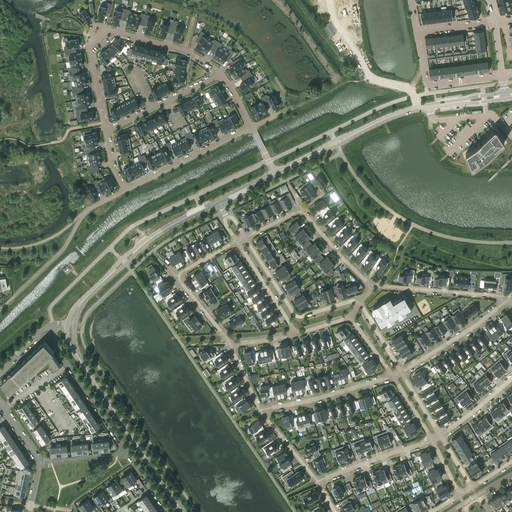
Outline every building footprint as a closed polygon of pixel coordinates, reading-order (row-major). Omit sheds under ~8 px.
[(105,13),(108,13),(111,4),(108,3),(107,5),(101,4),(100,7),(98,11),(99,12),(98,17),(103,19),(105,13)] [(511,4),(499,7),(501,13),(506,12),(505,11),(511,9),(511,4),(511,3),(510,4),(511,4)] [(475,6),(466,9),(468,14),(477,11),(478,11),(477,6),(475,6)] [(91,19),(85,9),(84,8),(79,11),(80,13),(80,14),(82,18),(82,17),(86,22),(91,19)] [(114,22),(113,22),(117,23),(118,23),(120,17),(123,17),(126,9),(122,8),(122,10),(116,8),(115,11),(113,15),(114,16),(112,21),(114,22)] [(127,9),(124,18),(128,19),(126,25),(132,26),(135,15),(135,13),(130,12),(130,10),(127,9)] [(477,11),(468,14),(469,19),(479,17),(477,11)] [(135,15),(132,26),(133,27),(136,28),(138,28),(139,22),(143,23),(145,14),(141,13),(141,15),(135,13),(135,15)] [(146,14),(144,23),(147,24),(146,26),(145,30),(151,32),(153,26),(154,22),(154,19),(149,17),(149,15),(146,14)] [(161,28),(160,34),(166,36),(167,32),(168,29),(171,30),(173,22),(174,20),(170,19),(170,21),(169,22),(164,20),(164,21),(162,20),(161,24),(162,24),(161,28)] [(174,38),(179,39),(181,34),(182,34),(183,29),(182,29),(183,26),(177,25),(178,21),(175,20),(172,31),(175,31),(174,38)] [(201,49),(208,38),(203,35),(204,33),(201,31),(197,39),(200,40),(196,46),(201,49)] [(213,41),(208,38),(201,49),(206,52),(210,47),(213,49),(217,41),(214,39),(213,41)] [(74,50),(73,47),(79,45),(78,39),(72,40),(68,41),(65,42),(66,48),(64,48),(65,52),(74,50)] [(115,40),(111,45),(112,45),(119,51),(121,53),(126,47),(124,45),(121,43),(120,44),(115,40)] [(213,56),(218,60),(225,48),(220,45),(221,43),(218,42),(214,49),(216,51),(213,56)] [(112,45),(111,45),(108,49),(115,56),(119,51),(112,45)] [(136,57),(139,46),(134,45),(132,49),(129,48),(128,54),(131,55),(136,57)] [(144,47),(139,46),(136,57),(141,58),(144,47)] [(149,49),(150,49),(144,47),(141,58),(147,60),(149,49)] [(230,51),(225,48),(218,60),(219,60),(219,61),(222,63),(222,62),(223,63),(226,57),(229,59),(234,51),(231,50),(230,51)] [(104,52),(110,60),(112,63),(117,59),(115,56),(108,49),(104,52)] [(155,50),(150,49),(149,49),(147,60),(152,61),(155,50)] [(160,52),(155,50),(152,61),(157,62),(160,52)] [(69,56),(70,61),(82,59),(81,53),(74,55),(74,51),(65,53),(66,56),(69,56)] [(167,58),(164,57),(165,53),(160,51),(160,52),(157,62),(162,64),(166,65),(167,58)] [(104,52),(99,55),(103,60),(101,61),(104,64),(110,60),(104,52)] [(176,57),(175,64),(185,66),(184,67),(185,67),(186,61),(180,60),(181,58),(176,57)] [(229,68),(233,73),(242,67),(242,66),(239,62),(242,60),(240,57),(233,62),(235,64),(229,68)] [(70,61),(69,61),(71,67),(68,67),(69,71),(77,69),(77,66),(83,65),(82,59),(70,61)] [(244,65),(242,66),(242,67),(233,73),(236,78),(241,74),(243,77),(251,72),(249,69),(247,70),(244,65)] [(103,80),(103,79),(114,77),(113,72),(112,69),(106,70),(106,73),(102,74),(103,80)] [(74,81),(86,78),(84,73),(78,74),(77,70),(69,72),(69,75),(73,75),(74,81)] [(254,75),(253,76),(251,73),(244,78),(246,81),(240,85),(244,91),(250,88),(249,86),(258,80),(254,75)] [(86,78),(74,81),(75,86),(72,87),(72,90),(81,89),(80,85),(87,84),(86,78)] [(166,82),(161,85),(166,94),(171,91),(166,82)] [(161,85),(156,87),(161,96),(166,94),(161,85)] [(208,92),(211,97),(220,91),(217,86),(208,92)] [(161,96),(156,87),(151,90),(156,99),(161,96)] [(117,93),(116,88),(105,90),(106,96),(109,95),(110,98),(117,97),(116,94),(117,93)] [(76,100),(89,98),(89,97),(90,97),(89,93),(88,93),(88,92),(82,93),(81,90),(72,91),(73,95),(75,95),(76,100)] [(211,97),(214,101),(223,96),(220,91),(211,97)] [(277,100),(275,96),(274,96),(273,93),(268,96),(267,94),(264,96),(268,104),(271,102),(274,108),(279,105),(277,100)] [(192,98),(193,98),(197,107),(202,105),(198,96),(192,98)] [(226,100),(223,96),(214,101),(217,106),(226,100)] [(268,104),(264,96),(261,97),(262,101),(257,103),(262,114),(268,111),(265,105),(268,104)] [(76,101),(72,101),(73,107),(75,106),(76,110),(85,108),(84,105),(87,104),(90,104),(89,98),(76,100),(76,101)] [(135,98),(130,100),(135,109),(140,107),(135,98)] [(192,110),(197,107),(193,98),(192,98),(188,101),(192,110)] [(130,100),(125,103),(130,112),(135,109),(130,100)] [(183,103),(187,112),(192,110),(188,101),(183,103)] [(130,112),(125,103),(120,105),(125,114),(130,112)] [(182,115),(187,112),(183,103),(178,105),(182,115)] [(263,114),(262,114),(257,103),(250,107),(253,112),(254,111),(257,117),(263,114)] [(120,105),(115,107),(120,116),(125,114),(120,105)] [(120,116),(115,107),(111,110),(113,115),(111,116),(113,120),(120,116)] [(94,119),(92,111),(85,113),(85,109),(76,111),(77,114),(79,114),(80,120),(87,119),(87,120),(94,119)] [(162,113),(158,116),(162,125),(167,122),(162,113)] [(235,114),(228,117),(233,126),(238,124),(235,119),(237,118),(235,114)] [(162,125),(158,116),(152,118),(153,118),(157,127),(162,125)] [(228,117),(224,120),(223,120),(228,129),(233,126),(228,117)] [(153,118),(152,118),(148,121),(152,130),(157,127),(153,118)] [(217,118),(214,120),(217,126),(220,125),(223,131),(228,129),(223,120),(224,120),(223,119),(218,121),(217,118)] [(217,126),(214,120),(210,122),(212,125),(208,128),(207,128),(212,137),(217,134),(214,128),(217,126)] [(147,132),(152,130),(148,121),(143,123),(147,132)] [(140,129),(142,134),(147,132),(143,123),(136,126),(138,130),(140,129)] [(188,133),(191,139),(194,138),(197,144),(202,142),(202,141),(202,142),(197,131),(192,134),(188,125),(185,127),(188,133)] [(207,127),(202,129),(207,139),(212,137),(207,128),(208,128),(207,127)] [(207,139),(202,129),(197,131),(202,142),(202,141),(207,139)] [(469,156),(466,157),(466,158),(470,166),(471,166),(472,165),(474,168),(486,160),(490,156),(489,155),(491,153),(492,154),(502,145),(503,144),(504,144),(504,143),(504,142),(504,141),(503,141),(497,132),(496,130),(495,129),(494,129),(494,130),(493,130),(477,146),(476,147),(466,153),(469,156)] [(83,135),(84,141),(97,138),(96,132),(89,133),(89,130),(80,132),(81,135),(83,135)] [(181,140),(181,141),(186,150),(191,147),(188,141),(191,139),(188,133),(184,134),(186,137),(181,140)] [(98,144),(97,138),(84,141),(85,146),(83,147),(84,150),(92,148),(92,145),(98,144)] [(170,142),(167,143),(170,149),(173,148),(176,155),(181,152),(177,143),(176,141),(175,141),(171,144),(170,142)] [(177,143),(181,152),(186,150),(181,141),(177,143)] [(170,149),(167,143),(164,145),(165,147),(160,150),(160,151),(161,151),(165,160),(170,158),(167,151),(170,149)] [(88,160),(101,157),(100,156),(101,156),(100,153),(100,152),(93,153),(93,149),(84,151),(85,155),(87,154),(88,160)] [(160,151),(156,153),(160,163),(165,160),(161,151),(160,151)] [(160,163),(156,153),(151,156),(155,165),(160,163)] [(144,154),(141,156),(144,162),(147,161),(150,167),(155,165),(151,156),(146,158),(144,154)] [(134,163),(135,164),(139,173),(144,170),(141,164),(144,162),(141,156),(138,158),(139,160),(134,163)] [(87,169),(89,169),(96,168),(95,164),(102,163),(102,162),(102,158),(101,158),(101,157),(88,160),(89,166),(87,166),(87,169)] [(135,164),(130,166),(134,175),(139,173),(135,164)] [(129,178),(134,175),(130,166),(130,165),(124,168),(125,169),(123,170),(125,173),(127,172),(129,178)] [(310,172),(307,174),(311,179),(312,180),(316,186),(318,184),(322,188),(327,185),(323,180),(325,179),(322,175),(315,179),(315,178),(310,172)] [(109,190),(109,191),(114,188),(111,182),(113,181),(111,177),(109,177),(108,176),(103,178),(109,190)] [(94,181),(98,189),(101,187),(104,193),(109,190),(103,178),(98,181),(97,179),(94,181)] [(311,179),(303,185),(311,196),(316,192),(313,188),(316,186),(312,180),(311,179)] [(98,189),(94,181),(91,182),(92,184),(86,187),(87,189),(87,190),(89,194),(92,199),(98,196),(95,190),(98,189)] [(306,199),(311,196),(303,185),(298,188),(306,199)] [(281,199),(279,200),(283,209),(292,205),(292,203),(294,202),(289,192),(287,194),(280,197),(281,199)] [(283,209),(279,200),(278,198),(271,201),(272,203),(270,205),(274,214),(283,209)] [(320,214),(329,208),(323,199),(319,202),(318,202),(316,204),(316,205),(314,206),(314,207),(313,207),(316,210),(317,210),(320,214)] [(270,205),(261,209),(265,218),(274,214),(270,205)] [(335,216),(329,208),(320,214),(323,218),(322,218),(323,219),(322,219),(324,222),(325,222),(328,221),(331,219),(335,216)] [(256,223),(265,218),(261,209),(251,214),(256,223)] [(244,222),(241,223),(244,227),(246,226),(247,227),(256,223),(251,214),(242,218),(244,222)] [(331,227),(330,228),(331,228),(330,229),(332,232),(333,231),(333,232),(336,230),(336,231),(339,228),(344,224),(338,216),(328,223),(331,227)] [(292,232),(297,228),(301,225),(297,220),(288,228),(292,232)] [(339,237),(338,238),(339,238),(338,239),(341,241),(342,241),(344,239),(344,240),(347,238),(347,237),(352,233),(345,225),(336,233),(339,237)] [(298,239),(307,232),(303,227),(299,231),(297,228),(292,232),(291,233),(294,236),(295,235),(298,239)] [(212,233),(212,234),(218,244),(222,242),(221,241),(222,241),(221,240),(225,238),(222,231),(219,233),(217,229),(212,233)] [(303,247),(309,243),(309,242),(307,240),(311,236),(307,232),(298,239),(297,241),(300,245),(301,245),(303,247)] [(205,239),(209,246),(213,244),(214,245),(215,245),(215,246),(218,244),(212,234),(204,238),(205,239)] [(256,241),(261,248),(271,241),(266,235),(256,241)] [(350,250),(350,251),(352,249),(353,249),(355,247),(355,246),(359,242),(352,235),(344,243),(347,246),(347,247),(347,248),(349,251),(350,250)] [(205,239),(198,243),(202,250),(205,248),(206,251),(209,249),(209,248),(210,248),(209,246),(205,239)] [(275,248),(271,241),(261,248),(265,255),(275,248)] [(190,246),(190,247),(191,247),(195,254),(197,253),(199,255),(202,253),(201,252),(203,252),(202,250),(198,243),(197,242),(190,246)] [(302,248),(308,255),(319,246),(315,242),(311,245),(309,243),(303,247),(302,248)] [(355,256),(356,257),(358,260),(359,259),(359,260),(361,257),(362,258),(364,255),(363,255),(368,250),(361,243),(353,252),(356,255),(355,256)] [(315,261),(321,257),(319,254),(323,251),(319,246),(308,255),(312,260),(313,259),(315,261)] [(187,258),(190,257),(191,259),(195,257),(194,256),(195,256),(195,254),(191,247),(190,247),(183,251),(184,253),(187,258)] [(265,255),(269,261),(279,255),(279,254),(275,248),(265,255)] [(179,251),(174,254),(180,265),(184,263),(183,263),(184,262),(183,261),(188,259),(187,258),(184,253),(181,254),(179,251)] [(177,267),(180,265),(174,254),(174,253),(168,256),(172,264),(173,267),(175,266),(176,267),(177,266),(177,267)] [(281,253),(279,254),(279,255),(269,261),(274,268),(278,265),(281,263),(286,260),(281,253)] [(370,266),(371,266),(373,264),(372,263),(376,258),(371,254),(370,255),(368,253),(361,261),(365,264),(364,265),(365,266),(367,268),(368,268),(370,266)] [(232,262),(234,265),(239,261),(234,254),(232,256),(231,255),(225,259),(228,264),(232,262)] [(319,263),(323,268),(331,260),(327,256),(323,259),(321,257),(315,261),(318,264),(319,263)] [(379,273),(380,273),(382,271),(384,268),(388,262),(379,257),(373,267),(377,270),(376,271),(377,271),(376,272),(379,274),(379,273)] [(335,265),(331,260),(323,268),(326,272),(325,273),(328,276),(333,271),(331,268),(335,265)] [(230,267),(233,272),(243,265),(240,261),(239,261),(234,265),(230,267)] [(282,266),(281,263),(278,265),(280,268),(275,270),(278,275),(288,269),(290,268),(287,263),(282,266)] [(233,272),(236,276),(246,270),(243,265),(233,272)] [(153,279),(156,282),(161,279),(157,272),(153,266),(149,269),(151,273),(150,274),(151,274),(149,275),(152,280),(153,279)] [(288,269),(278,275),(281,280),(286,277),(287,280),(288,279),(291,278),(289,275),(291,274),(288,269)] [(192,279),(194,282),(200,278),(202,277),(204,276),(205,275),(202,270),(194,275),(194,274),(192,276),(193,277),(192,278),(192,279)] [(239,281),(241,280),(249,275),(246,270),(236,276),(239,281)] [(406,280),(413,281),(414,275),(409,274),(410,272),(405,272),(404,274),(403,274),(403,275),(399,275),(399,280),(406,281),(406,280)] [(417,276),(416,282),(423,282),(431,282),(432,276),(427,276),(427,274),(422,274),(422,275),(421,275),(421,276),(417,276)] [(511,277),(508,278),(508,274),(502,274),(501,281),(505,281),(504,289),(509,290),(509,288),(511,288),(511,287),(511,277)] [(252,279),(249,275),(241,280),(244,284),(244,285),(252,279)] [(295,275),(291,278),(288,279),(289,282),(285,285),(288,289),(298,283),(298,284),(300,282),(295,275)] [(434,278),(434,283),(441,284),(441,283),(449,284),(449,277),(445,277),(445,275),(440,275),(440,277),(439,277),(438,278),(434,278)] [(202,277),(200,278),(194,282),(196,286),(196,285),(197,286),(198,285),(200,289),(209,284),(204,276),(202,277)] [(462,286),(468,287),(469,277),(454,276),(454,279),(453,278),(452,283),(453,283),(453,286),(459,286),(459,287),(462,288),(462,286)] [(488,280),(484,280),(484,288),(485,288),(485,289),(488,289),(488,288),(496,289),(496,283),(499,284),(500,277),(498,277),(496,277),(496,281),(491,280),(488,279),(488,280)] [(159,292),(160,291),(169,285),(167,281),(167,282),(166,281),(164,283),(161,279),(156,282),(156,283),(157,285),(155,287),(159,292)] [(245,290),(253,285),(255,284),(252,279),(244,285),(244,284),(242,285),(245,290)] [(335,289),(336,292),(339,291),(341,296),(347,295),(342,282),(337,283),(337,285),(334,286),(335,289)] [(207,289),(204,292),(206,294),(205,295),(207,298),(208,298),(210,302),(217,298),(210,288),(213,286),(211,283),(206,287),(207,289)] [(301,288),(298,284),(298,283),(288,289),(291,294),(296,291),(297,294),(300,292),(298,290),(301,288)] [(358,290),(356,284),(351,286),(350,283),(345,285),(347,293),(358,290)] [(172,288),(169,285),(160,291),(159,292),(164,299),(166,298),(172,294),(169,290),(171,289),(171,288),(172,288)] [(245,290),(249,297),(258,292),(260,291),(259,290),(259,289),(257,286),(255,288),(253,285),(245,290)] [(324,302),(329,300),(326,289),(325,287),(320,289),(321,294),(318,295),(319,298),(322,297),(324,302)] [(331,288),(326,289),(329,300),(334,298),(333,293),(336,292),(335,289),(332,290),(331,288)] [(166,298),(164,299),(170,308),(176,304),(179,302),(181,300),(181,299),(179,296),(178,296),(177,297),(174,292),(172,294),(166,298)] [(254,304),(255,303),(262,299),(264,298),(263,297),(264,296),(262,293),(260,295),(258,292),(249,297),(254,304)] [(300,292),(297,294),(298,297),(294,300),(297,304),(307,298),(307,299),(309,297),(306,292),(302,295),(300,292)] [(390,299),(383,302),(374,308),(377,313),(375,314),(381,324),(383,324),(384,325),(394,319),(399,316),(410,310),(408,308),(410,308),(404,297),(402,298),(401,296),(392,302),(390,299)] [(223,305),(217,310),(221,317),(231,310),(227,303),(226,303),(225,302),(227,300),(225,297),(219,301),(221,304),(222,304),(223,305)] [(307,298),(297,304),(300,309),(305,306),(306,307),(311,306),(307,299),(307,298)] [(264,302),(262,299),(255,303),(260,310),(267,306),(268,305),(268,303),(266,300),(264,302)] [(189,310),(190,310),(188,307),(187,307),(187,306),(186,307),(183,303),(173,310),(179,318),(182,315),(184,314),(185,315),(188,313),(187,312),(190,311),(189,310)] [(473,304),(464,311),(469,318),(472,315),(472,316),(476,314),(475,313),(478,311),(473,304)] [(263,318),(271,313),(273,312),(272,310),(273,310),(271,307),(269,309),(267,306),(260,310),(259,311),(263,318)] [(453,314),(451,316),(456,324),(465,319),(458,308),(452,312),(453,314)] [(234,328),(237,326),(242,326),(242,323),(244,322),(240,316),(243,314),(241,309),(234,314),(236,317),(229,321),(230,323),(229,324),(232,327),(232,326),(234,328)] [(273,315),(271,313),(263,318),(268,325),(277,319),(277,317),(275,314),(273,315)] [(445,320),(442,321),(448,330),(456,324),(451,316),(450,314),(443,318),(445,320)] [(499,321),(500,322),(506,330),(506,329),(511,324),(511,323),(510,321),(511,320),(510,319),(511,319),(508,315),(507,315),(506,314),(503,317),(504,318),(499,321)] [(188,316),(183,320),(186,325),(189,322),(195,330),(198,327),(199,328),(202,325),(199,321),(198,319),(197,319),(194,315),(190,319),(188,316)] [(436,325),(434,327),(439,335),(448,330),(442,321),(441,319),(435,323),(436,325)] [(503,331),(506,330),(500,322),(496,325),(495,324),(494,324),(491,326),(498,335),(499,337),(504,333),(503,331)] [(485,333),(485,334),(490,340),(490,341),(491,341),(498,335),(491,326),(488,328),(488,329),(489,331),(485,333)] [(346,338),(351,334),(345,327),(343,329),(342,328),(336,333),(340,338),(343,335),(346,338)] [(434,327),(425,332),(430,341),(439,335),(434,327)] [(422,346),(430,341),(425,332),(416,338),(422,346)] [(343,341),(340,343),(343,347),(346,345),(355,338),(352,333),(351,334),(346,338),(343,340),(343,341)] [(393,340),(395,344),(406,338),(403,333),(393,340)] [(484,346),(490,341),(490,340),(485,334),(483,336),(481,334),(478,336),(479,337),(477,338),(478,338),(483,345),(484,346)] [(321,339),(324,347),(324,348),(329,347),(328,345),(333,344),(331,336),(326,337),(325,335),(322,336),(321,337),(321,339)] [(319,348),(324,347),(321,339),(317,340),(316,338),(313,339),(312,340),(312,341),(315,349),(315,350),(320,349),(319,348)] [(346,345),(343,347),(346,351),(349,349),(359,342),(355,338),(346,345)] [(406,338),(395,344),(398,349),(409,343),(406,338)] [(470,342),(471,343),(476,349),(477,350),(483,345),(478,338),(475,341),(474,339),(471,341),(472,341),(470,342)] [(306,352),(315,349),(312,341),(308,342),(307,340),(304,341),(304,342),(303,342),(303,344),(306,352)] [(44,342),(36,349),(27,358),(22,363),(21,365),(20,364),(0,384),(8,395),(14,390),(18,386),(28,377),(30,379),(33,378),(35,376),(32,373),(54,352),(44,342)] [(349,349),(352,354),(362,347),(359,342),(349,349)] [(302,353),(306,352),(303,344),(299,345),(298,343),(295,344),(294,345),(297,356),(302,355),(302,353)] [(398,349),(401,354),(412,347),(409,343),(398,349)] [(470,355),(476,349),(471,343),(468,345),(467,343),(464,345),(465,346),(463,347),(464,347),(469,354),(470,355)] [(287,344),(283,345),(286,355),(291,354),(290,354),(295,353),(293,346),(289,347),(288,344),(287,345),(287,344)] [(287,359),(286,355),(283,345),(280,345),(280,346),(279,346),(280,349),(275,350),(277,357),(281,356),(282,361),(287,359)] [(352,354),(356,358),(365,351),(362,347),(352,354)] [(415,352),(412,347),(401,354),(404,359),(415,352)] [(456,351),(457,352),(462,358),(463,359),(469,354),(464,347),(461,349),(460,347),(457,350),(458,350),(456,351)] [(206,362),(212,359),(216,356),(211,349),(208,351),(207,349),(205,351),(204,350),(201,352),(202,353),(201,354),(206,362)] [(260,364),(266,362),(263,349),(259,350),(260,351),(259,351),(259,352),(255,353),(256,360),(259,359),(260,364)] [(263,349),(266,362),(275,360),(273,349),(268,350),(268,349),(267,349),(263,349)] [(511,351),(511,350),(510,349),(502,355),(507,360),(509,358),(511,361),(511,351)] [(361,361),(366,357),(368,355),(365,351),(356,358),(359,362),(361,361)] [(222,352),(216,356),(212,359),(217,367),(223,363),(223,364),(226,362),(226,361),(228,359),(228,358),(227,356),(226,356),(226,355),(225,356),(222,352)] [(257,362),(256,360),(255,353),(254,352),(249,353),(248,352),(244,353),(245,354),(244,354),(245,359),(246,359),(246,360),(247,360),(248,364),(257,362)] [(449,355),(450,356),(455,363),(456,364),(462,358),(457,352),(454,354),(453,352),(450,354),(450,355),(449,355)] [(47,360),(53,369),(53,370),(60,365),(53,354),(47,360)] [(450,356),(447,358),(446,356),(443,359),(442,360),(443,361),(449,369),(450,370),(454,367),(452,365),(455,363),(450,356)] [(364,370),(374,362),(372,359),(371,360),(371,359),(369,361),(366,357),(361,361),(363,364),(361,366),(364,370)] [(501,357),(499,360),(494,363),(503,373),(505,372),(505,371),(507,369),(503,364),(505,362),(501,357)] [(443,374),(449,369),(443,361),(440,363),(439,361),(436,363),(435,364),(443,374)] [(374,362),(364,370),(367,374),(369,372),(370,373),(375,370),(374,368),(376,366),(377,365),(374,362)] [(231,373),(234,371),(233,370),(234,370),(232,367),(231,367),(230,368),(227,363),(217,370),(222,378),(228,375),(229,375),(231,373)] [(494,363),(490,367),(487,369),(491,374),(494,372),(498,377),(501,375),(503,373),(494,363)] [(339,370),(342,382),(346,380),(347,380),(346,378),(351,377),(352,376),(351,374),(351,371),(349,371),(348,368),(339,370)] [(329,372),(330,374),(333,382),(337,381),(337,382),(338,382),(338,383),(342,382),(339,370),(333,372),(333,371),(329,372)] [(484,372),(480,376),(488,385),(490,383),(492,381),(488,377),(491,375),(487,370),(484,372)] [(413,378),(415,381),(424,376),(426,375),(423,371),(421,372),(420,371),(414,374),(415,376),(413,377),(413,378)] [(325,384),(328,383),(329,385),(332,384),(333,383),(333,382),(330,374),(329,374),(322,376),(325,384)] [(235,379),(232,375),(222,382),(228,390),(233,386),(234,387),(237,385),(236,384),(239,383),(238,382),(239,382),(237,379),(236,379),(236,378),(235,379)] [(313,375),(305,377),(306,379),(306,381),(308,389),(312,388),(313,390),(316,389),(316,388),(317,388),(317,386),(314,378),(313,375)] [(66,376),(58,381),(62,386),(69,381),(66,376)] [(322,376),(314,378),(317,386),(320,385),(321,388),(324,387),(324,386),(325,386),(325,384),(322,376)] [(426,380),(424,376),(415,381),(417,385),(417,384),(418,385),(420,383),(422,387),(428,384),(426,380)] [(484,388),(486,386),(486,387),(488,385),(480,376),(476,379),(484,388)] [(308,389),(306,381),(306,379),(297,381),(299,392),(303,392),(303,391),(304,391),(304,390),(308,389)] [(476,379),(472,383),(470,384),(472,386),(474,385),(479,392),(482,390),(484,388),(476,379)] [(62,386),(59,388),(62,393),(65,391),(72,386),(69,381),(62,386)] [(299,392),(297,381),(291,382),(291,386),(289,387),(290,393),(294,392),(295,393),(296,393),(299,392)] [(425,396),(426,395),(433,391),(434,390),(430,383),(428,384),(422,387),(421,388),(423,391),(421,392),(423,395),(424,395),(425,396)] [(285,384),(279,385),(281,396),(285,396),(285,395),(286,395),(285,393),(290,393),(289,387),(286,387),(285,384)] [(271,395),(269,385),(267,385),(261,386),(262,390),(260,391),(261,392),(260,392),(261,397),(262,397),(262,398),(266,398),(266,396),(271,395)] [(281,396),(279,385),(270,387),(269,385),(271,395),(271,397),(276,395),(276,397),(277,397),(281,396)] [(72,386),(65,391),(68,395),(75,390),(72,386)] [(241,396),(244,394),(244,393),(242,390),(242,391),(241,390),(240,391),(237,387),(231,391),(232,394),(230,395),(234,401),(239,398),(242,396),(241,396)] [(468,387),(461,392),(469,403),(471,401),(473,399),(469,394),(472,392),(468,387)] [(386,390),(380,394),(383,399),(387,397),(388,399),(389,400),(394,396),(393,395),(390,389),(387,391),(386,390)] [(78,394),(75,390),(68,395),(71,400),(78,394)] [(429,403),(430,402),(437,398),(433,391),(426,395),(428,398),(426,399),(428,402),(429,403)] [(467,404),(469,403),(461,392),(454,398),(458,403),(460,401),(464,406),(467,404)] [(71,400),(74,404),(81,399),(78,394),(71,400)] [(376,403),(374,396),(369,398),(368,395),(367,394),(364,396),(367,406),(372,405),(371,404),(376,403)] [(356,402),(358,408),(362,407),(367,406),(364,396),(360,397),(360,398),(360,400),(356,402)] [(389,400),(386,401),(389,406),(399,400),(396,396),(394,396),(389,400)] [(234,404),(239,411),(242,409),(243,410),(244,409),(244,410),(249,407),(248,406),(250,405),(247,402),(246,403),(243,398),(234,404)] [(433,410),(435,409),(442,405),(437,398),(430,402),(432,405),(430,407),(432,409),(433,409),(433,410)] [(81,399),(74,404),(77,408),(84,403),(81,399)] [(347,401),(346,401),(346,403),(347,403),(349,411),(357,409),(358,408),(356,402),(356,400),(355,401),(351,402),(350,399),(347,400),(347,401)] [(399,400),(389,406),(392,411),(402,405),(399,400)] [(26,403),(19,408),(22,413),(29,408),(32,406),(29,402),(26,403)] [(338,404),(337,404),(338,406),(340,414),(341,414),(342,416),(349,414),(349,411),(347,403),(346,403),(342,404),(342,402),(338,403),(338,404)] [(501,403),(498,405),(499,405),(506,415),(510,411),(511,414),(511,413),(511,408),(509,404),(506,406),(503,402),(501,403)] [(87,408),(84,403),(77,408),(75,410),(78,414),(80,413),(87,408)] [(329,406),(328,407),(329,409),(331,416),(339,414),(340,414),(338,406),(337,406),(333,407),(333,405),(329,406)] [(392,411),(395,416),(395,415),(404,410),(402,405),(392,411)] [(438,417),(439,416),(446,412),(442,405),(435,409),(437,412),(435,414),(436,417),(437,416),(438,417)] [(502,418),(506,415),(499,405),(497,407),(496,406),(494,408),(502,418)] [(323,407),(319,409),(322,419),(323,419),(327,417),(330,416),(331,416),(329,409),(328,410),(325,411),(324,408),(323,408),(323,407)] [(22,413),(25,417),(32,412),(29,408),(22,413)] [(87,408),(80,413),(83,417),(90,412),(87,408)] [(492,410),(490,411),(493,416),(491,418),(494,422),(497,420),(497,421),(502,418),(494,408),(492,410)] [(311,415),(313,420),(313,421),(317,420),(318,422),(323,421),(323,419),(322,419),(319,409),(316,410),(315,411),(316,413),(311,415)] [(404,410),(395,415),(395,416),(398,420),(407,414),(404,410)] [(32,412),(25,417),(28,422),(35,417),(38,415),(35,411),(33,413),(32,412)] [(83,417),(86,422),(93,417),(90,412),(83,417)] [(450,419),(446,412),(439,416),(441,419),(439,421),(441,424),(441,423),(442,425),(450,419)] [(305,413),(301,414),(305,427),(311,425),(310,421),(313,420),(311,415),(311,413),(306,414),(306,413),(305,413)] [(296,429),(305,427),(301,414),(298,415),(298,416),(297,416),(297,417),(293,418),(295,426),(296,429)] [(407,414),(398,420),(401,425),(402,424),(408,420),(410,419),(407,414)] [(35,417),(28,422),(31,427),(38,421),(41,420),(38,415),(35,417)] [(287,428),(295,426),(293,418),(292,416),(287,417),(286,416),(283,417),(283,419),(282,419),(284,424),(285,425),(286,424),(287,428)] [(481,420),(488,429),(493,426),(492,424),(494,422),(491,418),(489,420),(486,416),(485,416),(483,418),(481,420)] [(93,417),(86,422),(89,426),(96,421),(93,417)] [(479,421),(477,423),(484,432),(488,429),(481,420),(481,419),(479,421)] [(261,425),(260,423),(258,420),(257,421),(256,420),(252,423),(251,424),(252,425),(249,428),(253,434),(262,428),(260,426),(261,425)] [(408,420),(402,424),(404,427),(404,428),(406,432),(416,426),(414,423),(413,423),(410,424),(408,420)] [(99,426),(96,421),(89,426),(92,431),(99,426)] [(480,436),(484,432),(477,423),(477,422),(475,424),(473,426),(480,436)] [(44,429),(44,430),(46,428),(43,423),(33,430),(36,435),(44,429)] [(416,426),(406,432),(409,436),(410,436),(411,438),(414,436),(413,435),(416,433),(415,432),(417,431),(417,430),(418,429),(416,426)] [(263,428),(262,428),(253,434),(259,443),(264,439),(265,440),(268,438),(267,437),(270,436),(269,435),(270,435),(268,432),(267,432),(266,432),(263,428)] [(36,435),(39,439),(47,434),(44,430),(44,429),(36,435)] [(6,430),(0,434),(0,441),(2,440),(9,435),(6,430)] [(390,430),(381,433),(386,445),(389,444),(388,444),(391,443),(389,437),(392,436),(390,430)] [(386,445),(381,433),(373,436),(375,442),(378,441),(380,447),(383,446),(386,445)] [(461,433),(452,439),(454,444),(463,439),(464,438),(461,433)] [(47,434),(39,439),(43,444),(50,439),(49,438),(47,434)] [(2,440),(5,444),(12,439),(9,435),(2,440)] [(369,439),(365,440),(364,441),(368,449),(370,449),(373,448),(373,447),(370,441),(372,440),(371,437),(369,438),(369,439)] [(368,450),(368,449),(364,441),(365,440),(364,438),(358,440),(362,451),(363,451),(365,450),(365,451),(368,450)] [(5,445),(3,446),(6,450),(8,449),(15,444),(12,439),(5,444),(5,445)] [(463,439),(454,444),(457,449),(466,444),(463,439)] [(268,455),(274,451),(274,452),(277,450),(277,449),(279,447),(279,446),(277,443),(277,444),(276,443),(275,444),(273,440),(263,447),(268,455)] [(363,452),(363,451),(362,451),(358,440),(350,443),(353,450),(356,449),(357,453),(360,452),(360,453),(363,452)] [(509,453),(511,450),(511,446),(508,441),(509,441),(508,440),(503,443),(509,453)] [(312,452),(313,455),(319,453),(318,450),(319,449),(317,443),(315,444),(314,442),(309,444),(310,446),(304,448),(306,454),(307,454),(312,452)] [(509,453),(503,443),(498,446),(499,448),(500,447),(505,456),(509,453)] [(8,449),(11,453),(18,448),(15,444),(8,449)] [(340,447),(345,461),(348,460),(348,459),(351,458),(348,451),(351,450),(349,444),(340,447)] [(466,444),(457,449),(460,453),(469,448),(466,444)] [(345,461),(340,447),(331,450),(334,456),(337,455),(339,462),(342,461),(342,462),(345,461)] [(495,450),(500,459),(505,456),(500,447),(499,448),(495,450)] [(11,453),(10,454),(13,459),(21,453),(18,448),(11,453)] [(469,448),(460,453),(463,458),(471,453),(469,448)] [(495,450),(494,449),(489,452),(492,456),(490,458),(494,462),(495,461),(496,462),(500,459),(495,450)] [(420,461),(432,455),(430,452),(429,452),(426,453),(426,451),(420,454),(420,455),(418,457),(420,461)] [(16,463),(17,463),(17,462),(25,457),(21,453),(13,459),(16,463)] [(286,458),(283,453),(277,458),(283,468),(281,469),(283,472),(292,466),(290,464),(291,462),(288,457),(286,458)] [(471,453),(463,458),(466,463),(468,461),(474,458),(471,453)] [(433,459),(432,455),(420,461),(423,465),(425,464),(427,468),(433,465),(431,461),(433,460),(433,459)] [(28,462),(25,457),(17,462),(17,463),(20,467),(26,462),(27,463),(28,462)] [(317,465),(319,471),(325,468),(323,463),(325,462),(323,457),(315,460),(313,461),(315,466),(317,465)] [(470,471),(481,464),(478,460),(476,462),(474,458),(468,461),(471,465),(468,466),(469,467),(468,468),(470,471)] [(20,467),(20,471),(19,471),(28,473),(29,468),(29,467),(27,463),(26,462),(20,467)] [(398,465),(404,478),(413,474),(410,468),(407,470),(404,463),(401,464),(398,465)] [(481,464),(470,471),(472,474),(473,474),(476,473),(476,474),(479,473),(479,474),(483,472),(481,470),(484,468),(481,464)] [(395,482),(404,478),(398,465),(395,466),(396,466),(393,468),(395,474),(392,476),(395,482)] [(424,469),(429,478),(440,472),(438,469),(437,468),(435,469),(433,465),(427,468),(424,469)] [(378,470),(384,484),(392,480),(390,474),(387,475),(384,469),(381,470),(380,469),(378,470)] [(27,478),(28,473),(19,471),(20,471),(17,470),(16,476),(18,476),(27,478)] [(384,484),(378,470),(375,471),(376,472),(372,473),(375,480),(372,481),(375,487),(384,484)] [(141,488),(144,486),(139,478),(137,480),(131,471),(126,475),(132,484),(137,482),(141,488)] [(288,473),(282,477),(286,483),(289,481),(292,485),(303,478),(298,471),(290,476),(288,473)] [(442,475),(440,472),(429,478),(431,482),(433,481),(435,485),(441,482),(439,478),(441,476),(442,475)] [(128,488),(132,484),(126,475),(121,478),(128,488)] [(361,476),(358,477),(364,490),(372,486),(370,481),(367,482),(364,475),(361,476)] [(26,484),(27,478),(18,476),(16,476),(15,482),(16,482),(26,484)] [(364,490),(358,477),(355,478),(356,479),(353,480),(355,487),(352,488),(355,494),(364,490)] [(116,480),(111,483),(118,493),(118,494),(123,491),(116,480)] [(443,486),(441,482),(435,485),(437,489),(435,490),(437,494),(448,489),(447,485),(446,486),(446,485),(443,486)] [(118,493),(111,483),(106,487),(113,496),(118,493)] [(344,494),(338,484),(333,487),(335,492),(333,494),(336,498),(338,497),(344,494)] [(24,495),(25,489),(15,487),(13,487),(11,492),(14,493),(14,494),(18,494),(24,495)] [(450,492),(448,489),(437,494),(439,499),(441,498),(443,500),(446,498),(446,497),(448,496),(447,494),(450,493),(449,492),(450,492)] [(103,490),(98,494),(104,503),(109,500),(103,490)] [(307,491),(300,495),(302,499),(304,498),(307,504),(308,504),(309,505),(315,501),(314,501),(318,499),(317,498),(318,497),(316,494),(314,492),(309,495),(307,491)] [(509,499),(505,492),(500,494),(505,502),(504,502),(505,503),(510,500),(509,499)] [(98,494),(93,497),(99,507),(104,503),(98,494)] [(505,502),(500,494),(495,497),(500,505),(504,502),(505,502)] [(150,500),(147,495),(138,501),(141,506),(150,500)] [(425,504),(429,502),(426,497),(426,496),(422,498),(421,496),(416,498),(422,509),(425,507),(426,506),(425,504)] [(500,505),(495,497),(490,499),(496,509),(501,506),(500,505)] [(419,511),(422,509),(416,498),(412,500),(413,502),(409,504),(412,510),(416,508),(418,511),(418,510),(419,511)] [(88,499),(83,502),(89,511),(95,509),(88,499)] [(343,507),(341,508),(343,511),(347,511),(350,511),(352,511),(356,510),(351,502),(350,500),(348,501),(347,499),(341,502),(343,504),(342,505),(343,507)] [(144,510),(153,504),(150,500),(141,506),(144,510)] [(89,511),(83,502),(78,506),(82,511),(89,511)]
